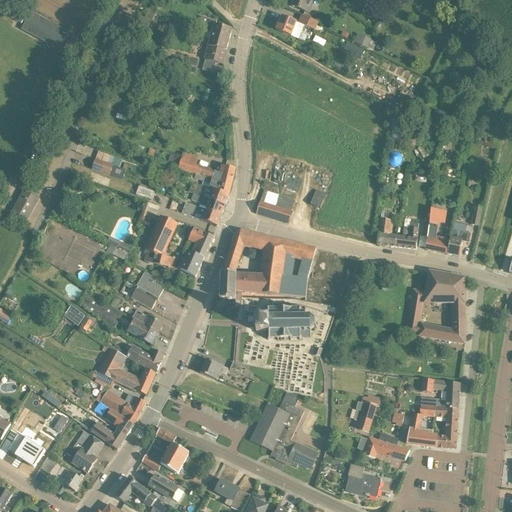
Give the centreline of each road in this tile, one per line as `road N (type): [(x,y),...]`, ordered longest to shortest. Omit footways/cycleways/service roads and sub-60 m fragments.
road 1 (residential): [(40,231),(77,139),(89,33),(103,0)]
road 2 (residential): [(470,272),(239,218)]
road 3 (tertiary): [(153,417),(225,233),(239,218)]
road 4 (residential): [(340,511),(153,417)]
road 5 (tertiary): [(239,218),(245,148),(238,79),(246,32)]
road 6 (residential): [(464,459),(481,274)]
road 7 (residential): [(489,511),(511,342)]
